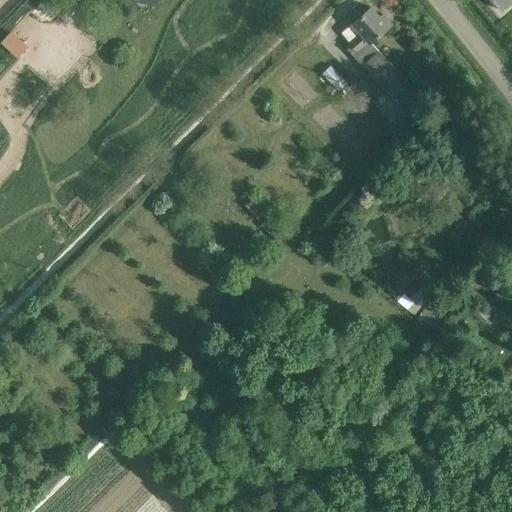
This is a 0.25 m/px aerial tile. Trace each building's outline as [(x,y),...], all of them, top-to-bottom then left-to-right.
[(511,0),(492,0),(501,11),(511,0)] [(370,42),(392,24),(384,14),(380,16),(372,7),(353,23),(342,32),(349,41),(348,42),(351,46),(347,49),(362,65),(361,65),(404,111),(421,95),(370,42)] [(330,66),(322,74),(339,90),(347,82),(330,66)] [(266,219),(260,224),(281,245),(288,237),(292,233),(271,213),(266,219)] [(330,259),(320,250),(311,260),(322,269),(330,259)] [(428,266),(418,276),(433,291),(443,282),(428,266)] [(482,307),(475,314),(482,321),(489,314),(482,307)]
